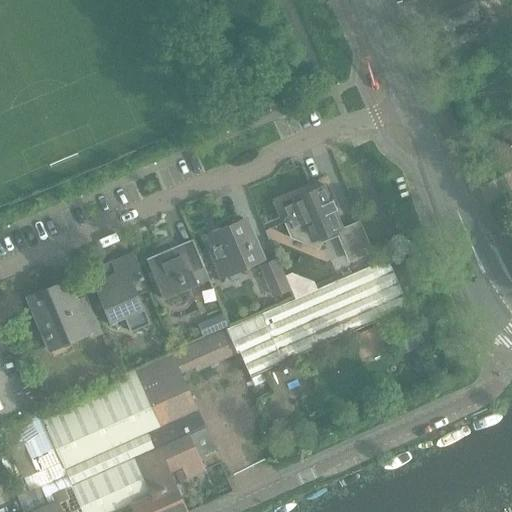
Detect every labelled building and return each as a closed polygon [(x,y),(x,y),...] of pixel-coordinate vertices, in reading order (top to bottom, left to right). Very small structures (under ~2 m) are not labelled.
[(491,32),(477,0),(474,0),(438,16),(452,49),(491,32)] [(270,114),(268,110),(266,104),(254,109),(258,119),(270,114)] [(343,228),(336,212),(335,213),(324,187),(301,197),(301,200),(282,208),(288,222),(284,224),(290,240),(319,250),(322,243),(338,237),(349,264),(372,254),(360,223),(359,221),(343,228)] [(265,260),(257,243),(253,244),(243,220),(205,237),(211,250),(208,251),(221,280),(265,260)] [(209,280),(193,243),(182,247),(183,252),(174,256),(172,251),(147,262),(164,300),(209,280)] [(138,296),(149,292),(133,255),(111,264),(116,274),(93,284),(110,324),(125,318),(131,333),(150,325),(138,296)] [(204,472),(188,437),(205,430),(180,375),(193,368),(195,373),(240,353),(251,377),(409,308),(388,259),(226,329),(37,413),(38,416),(2,432),(8,446),(1,449),(3,454),(10,451),(29,491),(40,486),(48,505),(33,511),(120,511),(133,506),(135,511),(185,511),(168,473),(181,467),(187,480),(204,472)] [(289,291),(277,260),(260,267),(272,298),(289,291)] [(103,335),(86,297),(75,302),(69,287),(55,292),(50,290),(29,299),(50,350),(88,334),(90,339),(103,335)] [(224,314),(202,325),(207,335),(229,324),(224,314)] [(381,324),(356,335),(364,357),(390,346),(381,324)]
